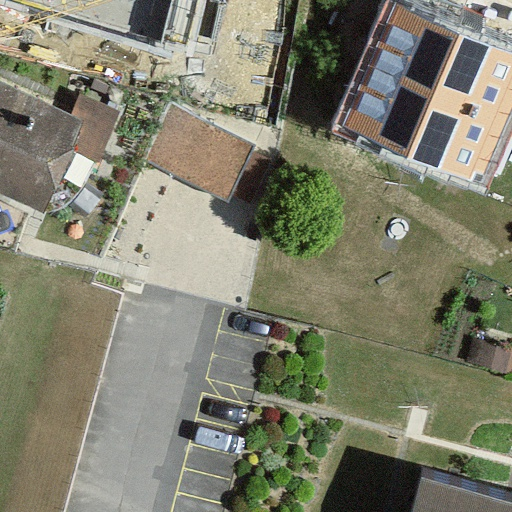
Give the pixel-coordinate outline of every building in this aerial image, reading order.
[(168,0),(0,0),(156,48),(168,0)] [(475,169),(511,80),(511,44),(405,0),(392,0),(344,115),(475,169)] [(0,181),(41,199),(80,111),(0,76),(0,181)] [(255,144),(174,104),(147,159),(228,198),(255,144)] [(62,511),(120,292),(67,279),(6,511),(62,511)] [(511,511),(511,493),(425,470),(413,511),(511,511)]
